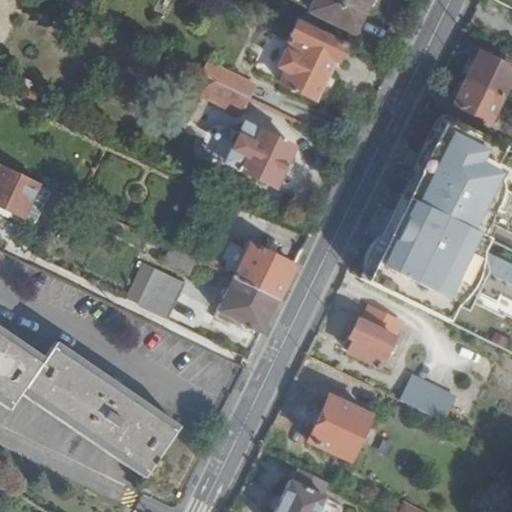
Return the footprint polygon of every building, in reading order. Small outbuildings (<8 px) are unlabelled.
[(354,32),(369,0),(317,0),(312,11),(354,32)] [(337,66),(349,45),(300,21),(290,41),(291,43),(279,65),(289,70),(282,83),(316,100),(335,64),(337,66)] [(511,63),(484,48),(470,76),(503,93),(511,74),(511,63)] [(209,66),(203,78),(248,100),(254,87),(209,66)] [(503,93),(470,76),(457,103),(489,121),(503,93)] [(203,78),(195,93),(241,115),(248,100),(203,78)] [(428,156),(414,182),(418,184),(410,200),(433,211),(465,227),(474,231),(482,235),(489,221),(495,219),(496,224),(511,231),(511,192),(499,186),(505,174),(494,168),(506,143),(442,111),(422,153),(428,156)] [(247,125),(236,148),(228,163),(276,186),(293,148),(247,125)] [(228,163),(236,148),(222,141),(215,157),(228,163)] [(37,187),(0,168),(0,206),(21,217),(37,187)] [(418,184),(414,182),(407,198),(410,200),(418,184)] [(407,198),(401,195),(394,211),(399,213),(407,198)] [(433,211),(407,198),(399,213),(394,211),(390,218),(361,278),(448,321),(455,305),(467,311),(473,298),(479,301),(477,304),(504,318),(506,314),(511,317),(511,266),(482,252),(489,238),(482,235),(474,231),(465,227),(433,211)] [(234,282),(278,303),(295,267),(251,245),(247,254),(232,248),(220,275),(234,282)] [(197,264),(187,284),(211,297),(220,275),(197,264)] [(140,308),(167,321),(187,284),(158,272),(140,308)] [(217,313),(262,335),(278,303),(234,282),(217,313)] [(380,368),(403,324),(374,308),(365,323),(360,320),(351,336),(356,339),(350,352),(380,368)] [(147,474),(173,432),(51,349),(37,366),(0,340),(0,399),(11,407),(23,390),(147,474)] [(399,401),(445,423),(458,397),(412,375),(399,401)] [(350,461),(370,416),(331,398),(310,442),(350,461)] [(383,436),(375,455),(389,461),(396,441),(383,436)] [(331,482),(301,465),(295,480),(293,480),(277,511),(317,511),(325,496),(324,494),(331,482)] [(422,511),(405,503),(400,511),(422,511)]
